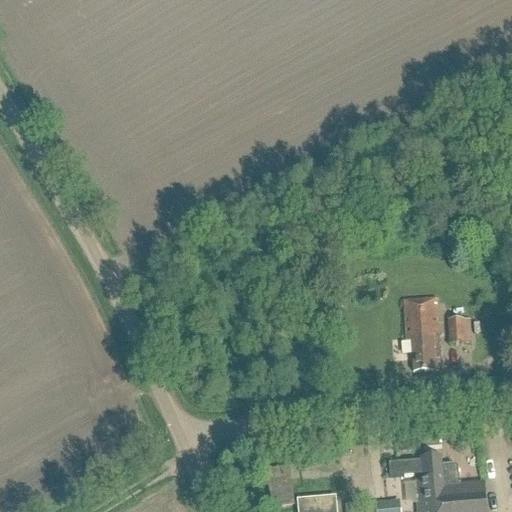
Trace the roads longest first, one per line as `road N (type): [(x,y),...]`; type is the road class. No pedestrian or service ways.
road 1 (unclassified): [(183,445),(109,279),(0,97)]
road 2 (unclassified): [(183,445),(223,431),(511,407)]
